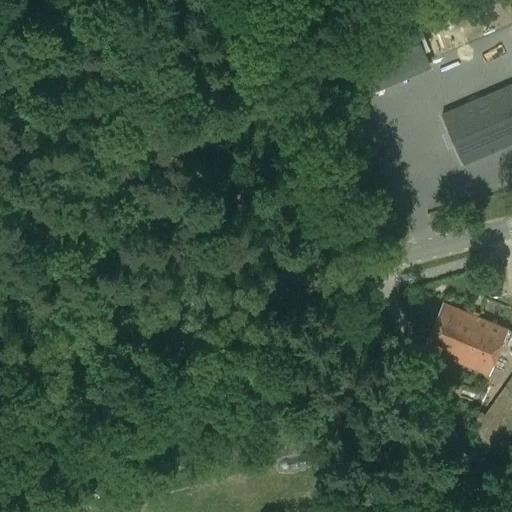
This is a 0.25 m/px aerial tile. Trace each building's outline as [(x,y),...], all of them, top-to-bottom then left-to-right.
[(511,0),(462,0),(413,21),(408,8),(345,34),(371,94),(431,67),(422,45),(511,8),(511,0)] [(511,144),(511,83),(442,114),(463,165),(511,144)] [(425,349),(489,376),(508,330),(444,304),(425,349)] [(475,424),(508,482),(511,476),(511,379),(506,388),(502,386),(475,424)] [(138,469),(101,480),(107,499),(144,488),(138,469)]
